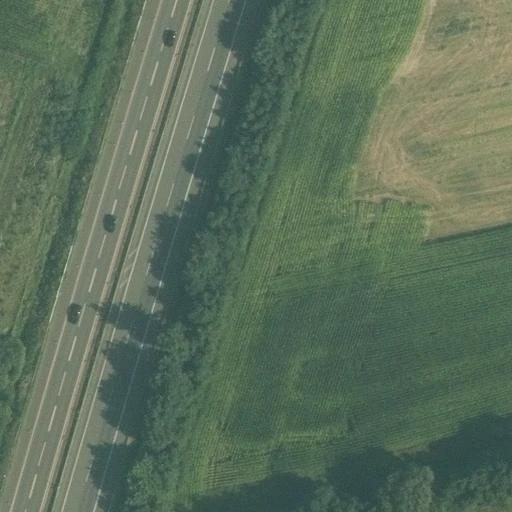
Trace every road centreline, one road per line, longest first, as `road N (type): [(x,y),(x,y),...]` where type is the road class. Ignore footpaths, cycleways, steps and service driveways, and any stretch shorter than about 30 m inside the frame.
road 1 (motorway): [(180,0),(28,511)]
road 2 (motorway): [(75,511),(226,0)]
